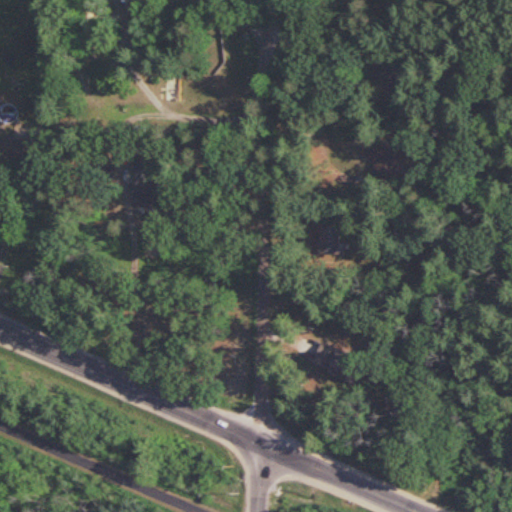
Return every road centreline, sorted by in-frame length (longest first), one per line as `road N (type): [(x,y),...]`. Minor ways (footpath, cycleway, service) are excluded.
road 1 (tertiary): [(419,511),(0,328)]
road 2 (residential): [(259,442),(266,242),(256,120),(274,0)]
road 3 (residential): [(385,0),(511,27)]
